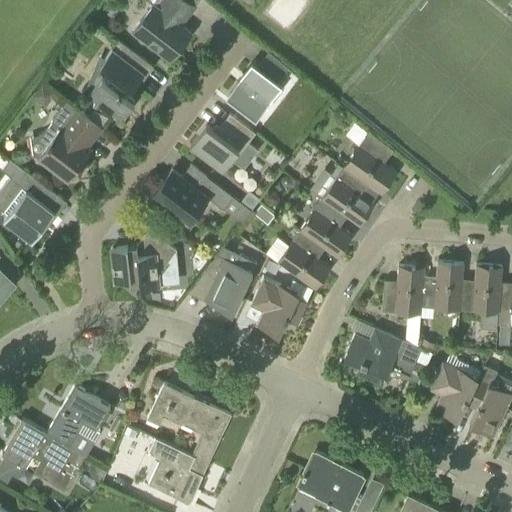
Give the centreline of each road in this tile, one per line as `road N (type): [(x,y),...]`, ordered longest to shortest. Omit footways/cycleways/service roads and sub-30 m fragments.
road 1 (residential): [(99,317),(89,236),(238,36)]
road 2 (residential): [(295,387),(377,239),(397,229),(511,237)]
road 3 (residential): [(511,482),(295,387)]
road 4 (residential): [(295,387),(146,322),(99,317)]
road 5 (residential): [(237,511),(295,387)]
